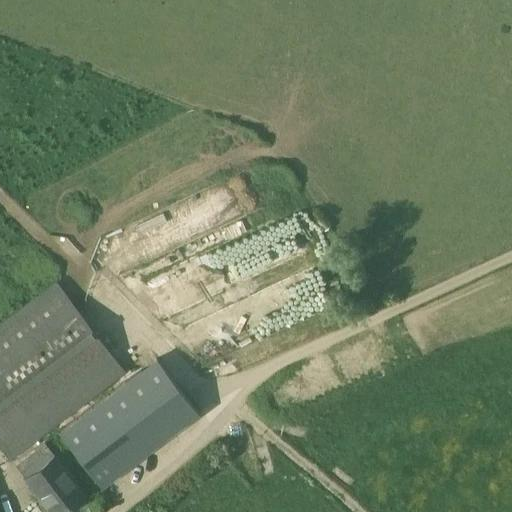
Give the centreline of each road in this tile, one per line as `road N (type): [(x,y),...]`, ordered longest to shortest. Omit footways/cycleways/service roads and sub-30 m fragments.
road 1 (unclassified): [(511,259),(270,367),(222,434),(119,511)]
road 2 (track): [(229,425),(126,305),(69,268),(0,198)]
road 3 (track): [(238,412),(356,511)]
